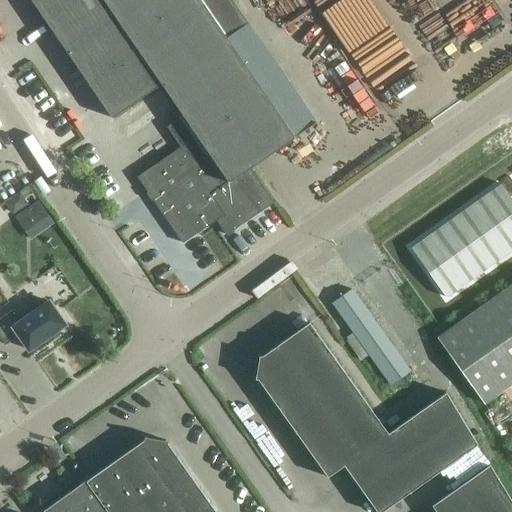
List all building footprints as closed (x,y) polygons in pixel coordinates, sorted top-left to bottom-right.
[(29,0),(111,118),(161,85),(182,116),(166,127),(180,147),(137,177),(182,243),(216,220),(226,235),(273,203),(250,168),(294,138),(227,39),(248,25),(230,0),(29,0)] [(511,200),(501,184),(410,248),(445,298),(511,250),(511,200)] [(54,224),(38,201),(14,217),(30,240),(54,224)] [(484,404),(511,384),(511,284),(437,338),(484,404)] [(411,371),(351,290),(332,304),(391,386),(411,371)] [(21,321),(13,310),(0,318),(0,337),(5,344),(18,335),(28,350),(65,325),(48,302),(44,305),(41,302),(29,311),(31,314),(21,321)] [(376,511),(381,511),(477,444),(445,393),(386,434),(308,323),(260,357),(257,379),(327,477),(343,465),(376,511)] [(215,511),(167,442),(143,439),(42,511),(43,511),(215,511)] [(434,511),(511,511),(511,503),(489,465),(430,506),(434,511)]
